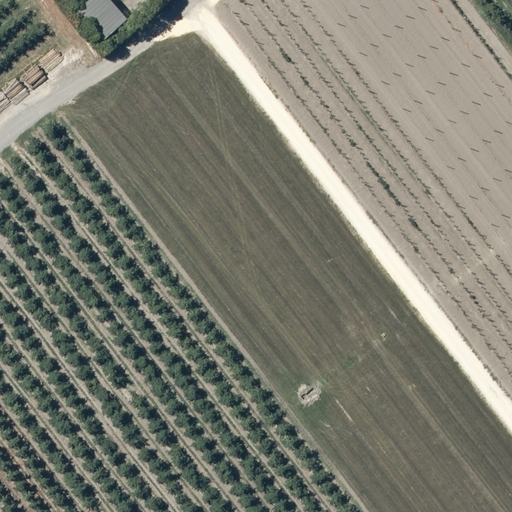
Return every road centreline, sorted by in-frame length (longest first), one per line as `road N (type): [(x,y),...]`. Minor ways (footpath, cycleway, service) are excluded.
road 1 (unknown): [(511,407),(190,0)]
road 2 (unknown): [(0,144),(190,0)]
